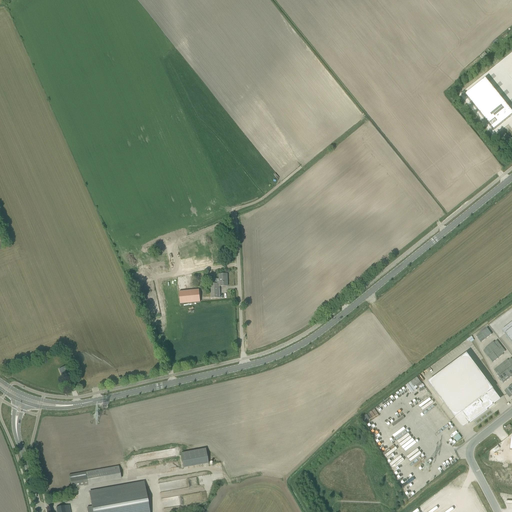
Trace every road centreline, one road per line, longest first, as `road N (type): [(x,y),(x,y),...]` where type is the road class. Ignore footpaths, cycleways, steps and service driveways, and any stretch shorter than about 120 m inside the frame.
road 1 (tertiary): [(243,367),(328,326),(511,177)]
road 2 (tertiary): [(74,405),(243,367)]
road 3 (residential): [(243,367),(235,220)]
road 4 (unclassified): [(511,412),(470,449),(498,511)]
